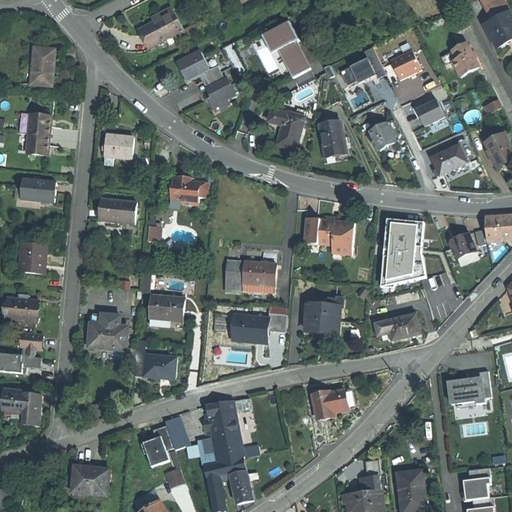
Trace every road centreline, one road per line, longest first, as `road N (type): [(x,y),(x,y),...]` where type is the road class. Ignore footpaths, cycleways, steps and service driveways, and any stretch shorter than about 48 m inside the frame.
road 1 (tertiary): [(103,63),(191,138),(296,185),(480,209),(511,204)]
road 2 (residential): [(62,441),(93,79),(103,63)]
road 3 (residential): [(425,362),(412,356),(308,372),(62,441)]
road 4 (tertiary): [(425,362),(332,461),(264,511)]
road 5 (tertiary): [(511,272),(425,362)]
